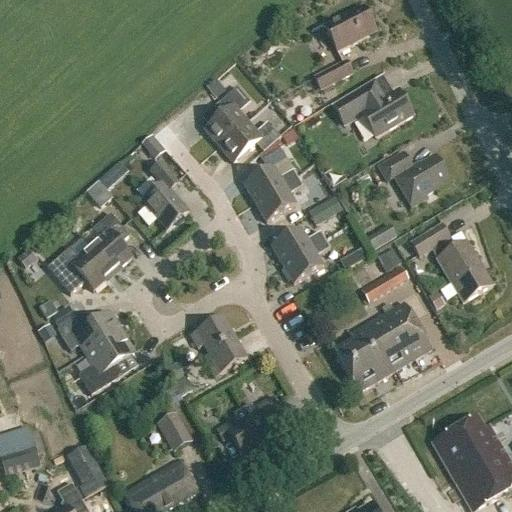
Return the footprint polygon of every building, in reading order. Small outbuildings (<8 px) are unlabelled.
[(364,11),(323,33),(336,58),(377,36),(364,11)] [(320,95),(351,76),(344,64),(312,83),(320,95)] [(224,93),(214,80),(205,87),(215,100),(224,93)] [(332,111),(336,115),(344,129),(363,119),(377,142),(414,120),(398,94),(385,102),(375,85),(332,111)] [(205,135),(220,151),(248,126),(239,116),(250,106),(238,92),(220,107),(227,115),(205,135)] [(266,115),(282,133),(290,126),(275,108),(266,115)] [(220,151),(235,168),(256,149),(263,157),(271,150),(281,142),(267,126),(257,136),(248,126),(220,151)] [(271,150),(274,156),(299,142),(293,131),(281,142),(271,150)] [(148,156),(154,163),(164,155),(158,147),(148,156)] [(451,185),(436,159),(414,172),(404,156),(379,171),(388,186),(395,182),(413,211),(428,202),(426,200),(451,185)] [(170,196),(179,188),(161,167),(150,176),(161,189),(141,205),(168,236),(189,217),(170,196)] [(243,189),(254,208),(299,183),(294,174),(280,183),(273,172),(243,189)] [(113,188),(106,179),(98,185),(106,194),(113,188)] [(254,208),(265,227),(294,210),(288,200),(304,191),(299,183),(254,208)] [(309,217),(316,229),(329,221),(335,231),(347,223),(335,202),(309,217)] [(90,253),(114,281),(134,263),(122,250),(131,242),(111,220),(95,233),(103,242),(90,253)] [(438,263),(463,306),(494,288),(469,245),(459,251),(445,227),(413,245),(421,260),(433,252),(439,262),(438,263)] [(271,250),(282,270),(325,244),(320,236),(307,244),(300,233),(271,250)] [(394,236),(373,247),(377,254),(398,243),(394,236)] [(282,270),(293,289),(322,271),(316,260),(329,252),(325,244),(282,270)] [(366,251),(343,264),(348,273),(371,260),(366,251)] [(83,283),(95,297),(114,281),(90,253),(80,262),(72,253),(53,269),(73,292),(83,283)] [(36,262),(28,254),(18,264),(25,272),(36,262)] [(408,282),(401,270),(360,293),(367,306),(408,282)] [(39,311),(45,322),(57,316),(50,304),(39,311)] [(351,344),(333,354),(358,396),(432,352),(404,306),(348,339),(351,344)] [(129,308),(119,315),(128,327),(138,319),(129,308)] [(81,350),(87,360),(122,338),(109,318),(91,329),(85,319),(59,335),(72,356),(81,350)] [(209,357),(235,341),(222,320),(189,339),(197,352),(203,348),(209,357)] [(49,328),(38,335),(44,346),(56,339),(49,328)] [(87,360),(94,371),(80,381),(92,401),(124,381),(123,380),(122,380),(119,383),(113,373),(135,359),(122,338),(87,360)] [(208,370),(216,382),(248,363),(235,341),(209,357),(214,366),(208,370)] [(170,380),(181,374),(177,367),(166,373),(170,380)] [(185,380),(181,374),(170,380),(174,387),(185,380)] [(242,414),(265,451),(288,437),(275,416),(282,412),(276,401),(255,415),(251,409),(242,414)] [(232,442),(245,463),(265,451),(242,414),(235,419),(238,424),(218,437),(224,447),(232,442)] [(155,428),(172,457),(192,445),(175,416),(155,428)] [(511,469),(489,430),(484,433),(477,421),(432,447),(469,511),(478,511),(511,492),(511,469)] [(99,422),(82,430),(91,450),(107,443),(99,422)] [(2,437),(8,454),(0,456),(0,465),(5,480),(38,470),(25,429),(2,437)] [(126,500),(133,511),(172,511),(199,496),(181,467),(126,500)] [(65,511),(85,511),(72,488),(57,496),(66,511),(65,511)]
